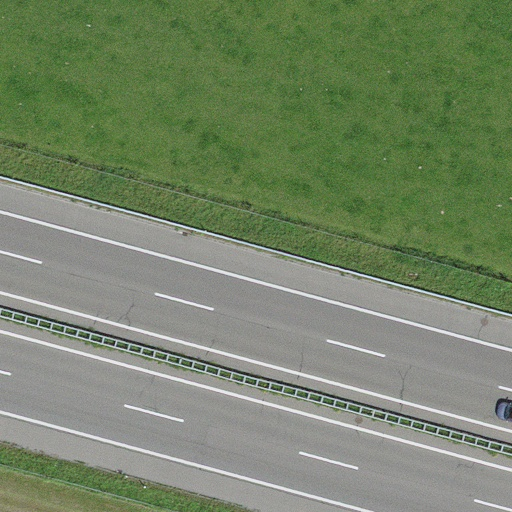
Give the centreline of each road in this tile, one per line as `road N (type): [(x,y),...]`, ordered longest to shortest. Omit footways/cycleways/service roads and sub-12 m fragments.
road 1 (motorway): [(511,393),(0,254)]
road 2 (motorway): [(0,374),(506,511)]
